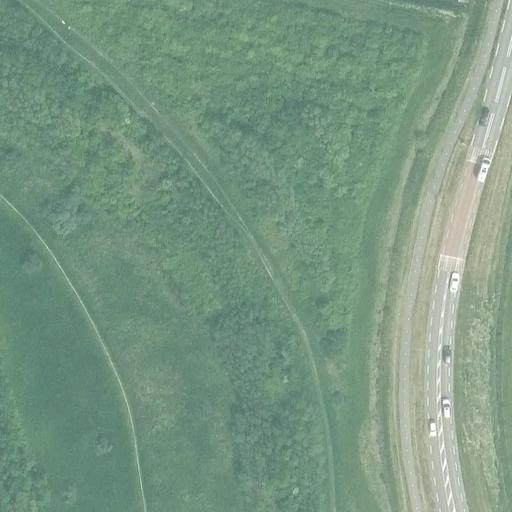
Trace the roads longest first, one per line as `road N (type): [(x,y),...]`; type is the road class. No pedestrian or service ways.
road 1 (unknown): [(333,511),(319,382),(302,324),(204,161),(114,62),(37,0)]
road 2 (secondary): [(454,511),(439,345),(451,258),(511,36)]
